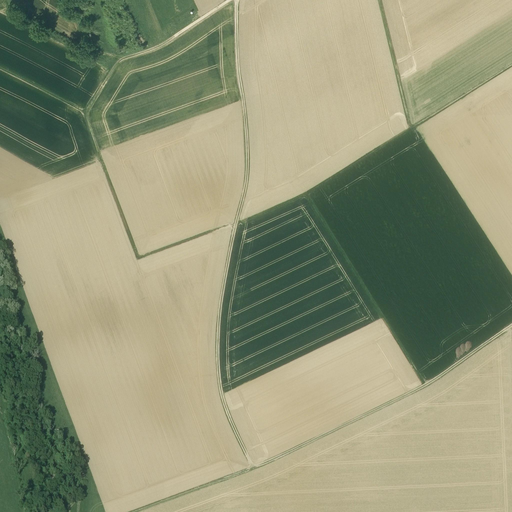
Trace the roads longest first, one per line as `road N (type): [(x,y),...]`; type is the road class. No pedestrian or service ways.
road 1 (track): [(237,0),(248,176),(217,352),(222,395),(253,468),(424,386),(511,325)]
road 2 (track): [(424,386),(306,193),(236,222)]
road 3 (track): [(86,511),(87,479),(42,408),(40,355),(13,311),(0,244)]
road 4 (track): [(236,223),(138,257),(86,113)]
road 5 (track): [(13,0),(26,16),(121,58),(160,45),(230,0)]
road 6 (track): [(306,193),(511,65)]
road 7 (track): [(409,129),(379,0)]
road 8 (track): [(253,468),(139,511)]
